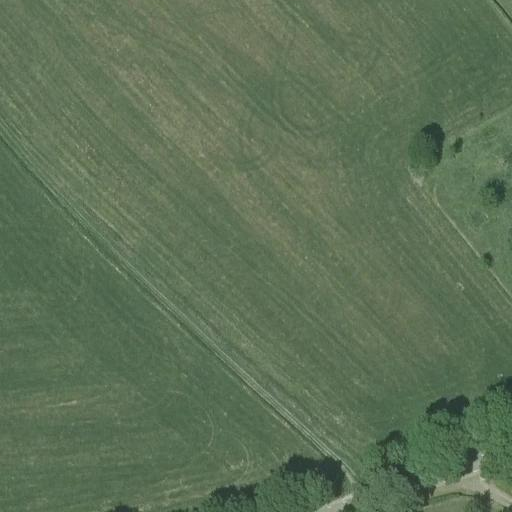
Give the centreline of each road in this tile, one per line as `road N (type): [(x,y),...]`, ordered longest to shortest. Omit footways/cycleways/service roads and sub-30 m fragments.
road 1 (track): [(0,131),(142,281),(356,481),(365,501)]
road 2 (unclassified): [(333,511),(511,449)]
